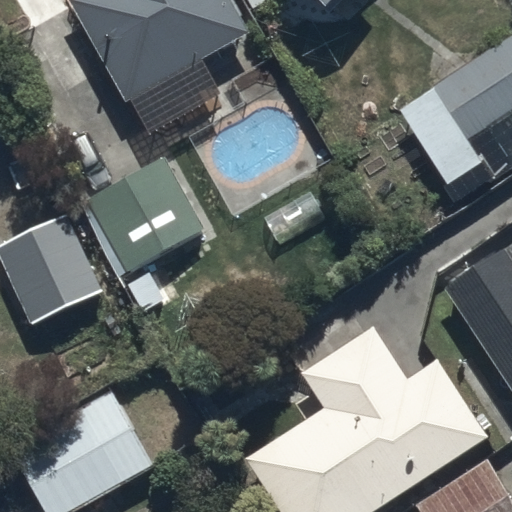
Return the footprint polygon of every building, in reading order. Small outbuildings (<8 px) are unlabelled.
[(62,0),(68,12),(79,6),(126,94),(254,26),(240,0),(62,0)] [(458,201),(511,169),(511,37),(400,103),(458,201)] [(207,224),(167,153),(90,195),(131,267),(207,224)] [(69,207),(0,240),(0,246),(35,318),(106,284),(69,207)] [(511,244),(509,241),(447,282),(511,378),(511,244)] [(326,400),(247,453),(285,511),(372,511),(494,431),(442,352),(411,373),(376,321),(305,368),(326,400)] [(71,511),(158,460),(114,385),(12,446),(50,511),(71,511)] [(511,511),(511,489),(492,457),(418,502),(424,511),(511,511)]
